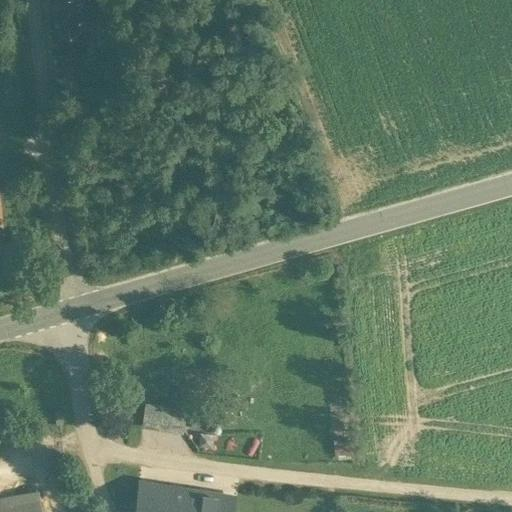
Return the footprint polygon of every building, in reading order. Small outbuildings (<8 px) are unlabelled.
[(51,0),(53,53),(85,52),(84,17),(95,17),(94,0),(51,0)] [(184,411),(147,404),(143,423),(181,430),(184,411)] [(115,417),(115,418),(116,419),(116,418),(126,419),(126,420),(127,420),(127,419),(129,409),(129,408),(116,406),(116,407),(117,407),(115,417)] [(212,414),(194,411),(191,427),(209,430),(212,414)] [(213,437),(199,435),(197,447),(211,449),(213,437)] [(329,444),(330,459),(356,456),(354,442),(329,444)] [(135,511),(181,511),(185,491),(140,484),(135,511)] [(185,491),(181,511),(232,511),(233,503),(234,499),(185,491)] [(41,511),(37,492),(0,498),(0,511),(41,511)]
